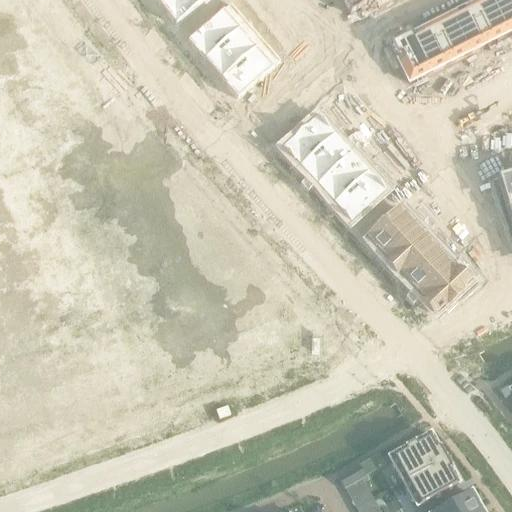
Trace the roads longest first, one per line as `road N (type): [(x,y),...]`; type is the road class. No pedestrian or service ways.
road 1 (residential): [(228,153),(414,351),(511,479)]
road 2 (residential): [(0,192),(55,172),(165,81)]
road 3 (residential): [(228,153),(350,42)]
